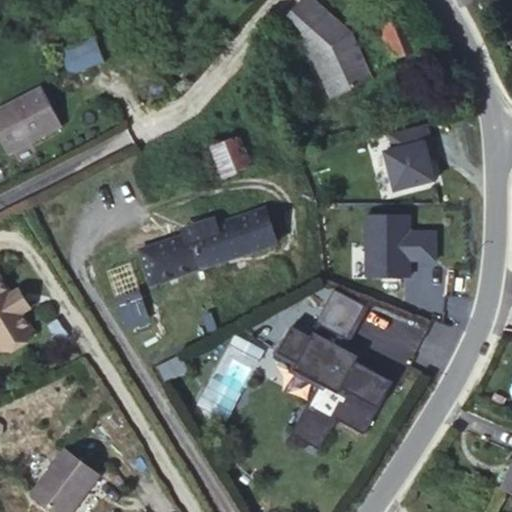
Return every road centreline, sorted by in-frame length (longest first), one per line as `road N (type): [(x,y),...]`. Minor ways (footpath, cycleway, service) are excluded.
road 1 (residential): [(365,511),(473,347),(495,230),(494,126)]
road 2 (residential): [(494,126),(469,46),(440,0)]
